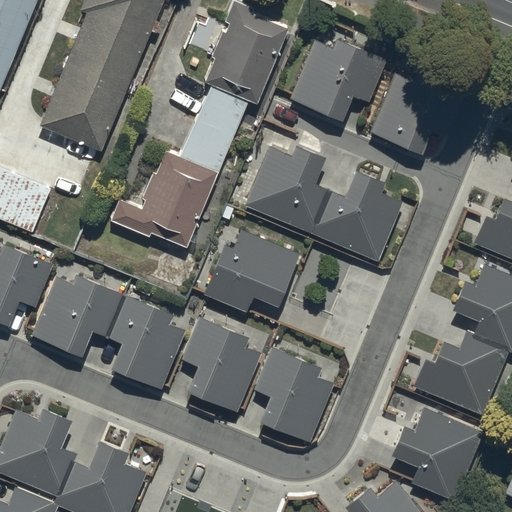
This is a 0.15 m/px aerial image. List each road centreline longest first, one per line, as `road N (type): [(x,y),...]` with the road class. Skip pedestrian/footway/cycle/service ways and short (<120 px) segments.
road 1 (residential): [(0,349),(256,456),(300,466),(326,455),(340,435),(444,180)]
road 2 (residential): [(444,180),(275,109)]
